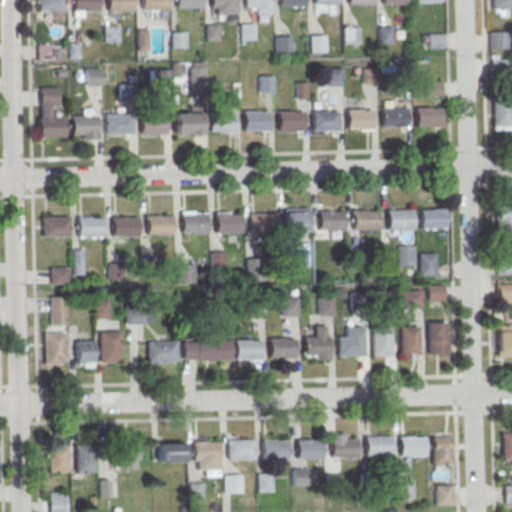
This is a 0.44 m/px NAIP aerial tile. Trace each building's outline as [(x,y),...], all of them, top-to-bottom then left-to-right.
[(60,10),(59,0),(35,0),(36,10),(60,10)] [(97,0),(74,0),(75,11),(97,11),(97,0)] [(131,10),(130,0),(105,0),(105,10),(131,10)] [(166,9),(166,0),(139,0),(140,9),(166,9)] [(234,0),(208,0),(209,14),(234,14),(234,0)] [(269,13),(269,0),(243,0),(243,5),(251,5),(251,13),(269,13)] [(338,0),(311,0),(312,11),(338,11),(338,0)] [(490,0),(491,8),(511,8),(511,0),(490,0)] [(205,25),(219,24),(219,41),(205,41),(205,25)] [(239,24),(254,24),(255,40),(240,41),(239,24)] [(103,26),(119,26),(119,43),(103,43),(103,26)] [(343,28),(359,27),(360,44),(344,44),(343,28)] [(378,27),(394,27),(394,43),(378,44),(378,27)] [(146,47),(146,30),(137,30),(137,47),(146,47)] [(171,32),(187,31),(187,48),(171,48),(171,32)] [(489,33),(505,32),(506,49),(490,49),(489,33)] [(427,33),(443,33),(444,49),(428,50),(427,33)] [(310,36),(325,35),(326,52),(310,52),(310,36)] [(275,37),(291,36),(291,53),(276,53),(275,37)] [(48,45),(36,45),(36,53),(48,53),(48,45)] [(395,62),(411,62),(411,78),(395,79),(395,62)] [(188,89),(204,89),(204,66),(188,66),(188,89)] [(85,69),(101,68),(101,85),(85,85),(85,69)] [(326,68),(342,68),(343,86),(326,86),(326,68)] [(362,68),(377,68),(378,85),(362,85),(362,68)] [(169,69),(151,69),(151,86),(169,86),(169,69)] [(258,75),(273,74),(274,91),(258,91),(258,75)] [(425,80),(441,80),(441,96),(425,97),(425,80)] [(492,103),(492,129),(511,129),(511,103),(492,103)] [(380,107),(380,126),(406,125),(406,107),(380,107)] [(414,108),(414,126),(440,126),(440,107),(414,108)] [(345,109),(345,128),(371,127),(371,108),(345,109)] [(165,133),(165,110),(139,110),(139,133),(165,133)] [(276,111),(277,129),(303,129),(302,110),(276,111)] [(311,111),(311,129),(338,129),(337,110),(311,111)] [(241,111),(242,130),(268,129),(268,111),(241,111)] [(208,113),(208,131),(233,130),(233,112),(208,113)] [(173,133),(201,133),(201,113),(173,113),(173,133)] [(103,115),(103,133),(128,133),(127,114),(103,115)] [(70,116),(71,134),(95,133),(95,115),(70,116)] [(38,117),(38,135),(63,135),(62,116),(38,117)] [(511,206),(496,206),(496,234),(511,233),(511,206)] [(308,208),(280,208),(280,235),(308,235),(308,208)] [(419,209),(420,227),(444,226),(444,208),(419,209)] [(353,210),(353,228),(378,228),(377,209),(353,210)] [(387,210),(387,228),(412,227),(411,209),(387,210)] [(317,211),(318,229),(343,229),(342,210),(317,211)] [(180,213),(180,231),(205,231),(205,212),(180,213)] [(248,232),(274,232),(274,212),(248,212),(248,232)] [(214,214),(214,232),(239,232),(239,213),(214,214)] [(145,216),(145,234),(170,233),(170,215),(145,216)] [(76,217),(77,235),(101,234),(101,216),(76,217)] [(42,217),(42,236),(67,235),(67,217),(42,217)] [(111,217),(111,236),(136,235),(135,217),(111,217)] [(397,246),(413,245),(414,263),(397,264),(397,246)] [(72,249),(72,274),(82,274),(82,249),(72,249)] [(224,267),(224,251),(210,251),(210,267),(224,267)] [(418,252),(435,252),(435,275),(419,275),(418,252)] [(141,256),(156,256),(156,271),(142,272),(141,256)] [(245,258),(262,258),(263,276),(246,277),(245,258)] [(106,262),(120,262),(120,279),(107,279),(106,262)] [(177,264),(194,263),(194,282),(177,282),(177,264)] [(49,267),(67,267),(67,283),(50,284),(49,267)] [(426,283),(443,283),(444,301),(427,302),(426,283)] [(511,283),(496,284),(496,301),(511,301),(511,283)] [(350,291),(367,290),(368,308),(351,309),(350,291)] [(401,290),(422,290),(422,307),(401,308),(401,290)] [(49,296),(65,296),(65,324),(49,324),(49,296)] [(317,297),(332,296),(333,314),(318,315),(317,297)] [(280,298),(297,297),(298,315),(281,316),(280,298)] [(247,298),(264,298),(264,316),(248,316),(247,298)] [(93,300),(108,300),(108,318),(93,318),(93,300)] [(124,304),(141,303),(142,321),(125,322),(124,304)] [(426,321),(446,321),(447,352),(428,353),(426,321)] [(497,356),(511,356),(511,324),(497,324),(497,356)] [(337,335),(345,335),(345,325),(363,325),(364,354),(337,355),(337,335)] [(398,326),(418,325),(419,353),(399,353),(398,326)] [(370,327),(390,327),(391,355),(371,355),(370,327)] [(98,331),(120,330),(120,358),(114,359),(114,362),(98,362),(98,331)] [(43,332),(65,331),(65,360),(59,360),(59,363),(43,364),(43,332)] [(303,336),(328,335),(329,355),(303,356),(303,336)] [(268,338),(293,337),(294,357),(269,358),(268,338)] [(195,339),(230,338),(230,359),(195,360),(195,339)] [(234,339),(259,338),(260,358),(234,359),(234,339)] [(74,366),(93,366),(93,339),(74,339),(74,366)] [(146,341),(176,340),(176,360),(147,361),(146,341)] [(502,460),(511,460),(511,431),(502,432),(502,460)] [(364,435),(390,434),(390,454),(365,455),(364,435)] [(398,435),(424,434),(424,455),(399,455),(398,435)] [(450,467),(450,434),(431,434),(431,467),(450,467)] [(329,437),(355,436),(355,456),(330,457),(329,437)] [(226,439),(251,438),(252,458),(226,459),(226,439)] [(261,439),(286,438),(287,458),(261,459),(261,439)] [(295,439),(321,438),(322,458),(296,459),(295,439)] [(191,441),(217,440),(218,460),(192,461),(191,441)] [(157,442),(182,441),(183,461),(158,462),(157,442)] [(117,442),(137,442),(138,470),(118,470),(117,442)] [(46,444),(66,443),(66,471),(47,472),(46,444)] [(74,444),(93,444),(94,472),(74,472),(74,444)] [(292,468),(306,468),(306,486),(292,486),(292,468)] [(360,472),(374,471),(374,489),(361,489),(360,472)] [(256,473),(270,473),(271,491),(257,491),(256,473)] [(222,475),(240,474),(241,492),(222,493),(222,475)] [(326,474),(340,474),(340,492),(326,492),(326,474)] [(395,479),(412,479),(412,497),(395,497),(395,479)] [(188,482),(202,482),(202,500),(188,500),(188,482)] [(435,484),(452,484),(452,503),(435,504),(435,484)] [(503,501),(511,501),(511,484),(503,484),(503,501)] [(48,511),(48,492),(65,492),(65,511),(48,511)]
